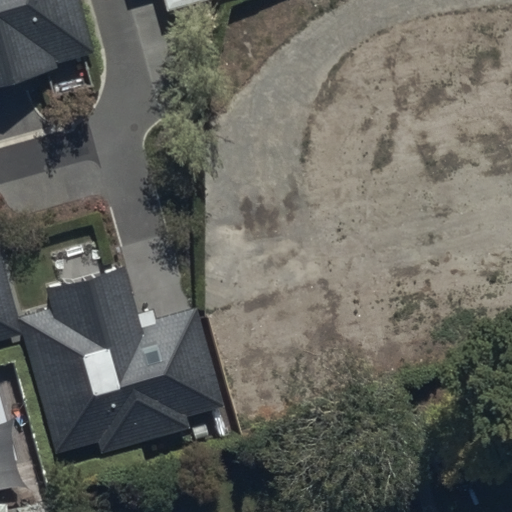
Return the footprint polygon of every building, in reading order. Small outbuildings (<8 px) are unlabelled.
[(0,0),(0,87),(93,59),(74,0),(0,0)] [(159,0),(163,15),(219,0),(159,0)] [(486,280),(495,231),(511,233),(511,140),(396,120),(380,209),(394,211),(385,262),(486,280)] [(0,347),(21,342),(50,455),(94,443),(98,456),(192,431),(189,419),(221,411),(194,310),(154,320),(152,309),(132,315),(119,265),(41,285),(47,310),(17,318),(0,251),(0,347)] [(326,281),(203,318),(236,430),(360,393),(326,281)]
